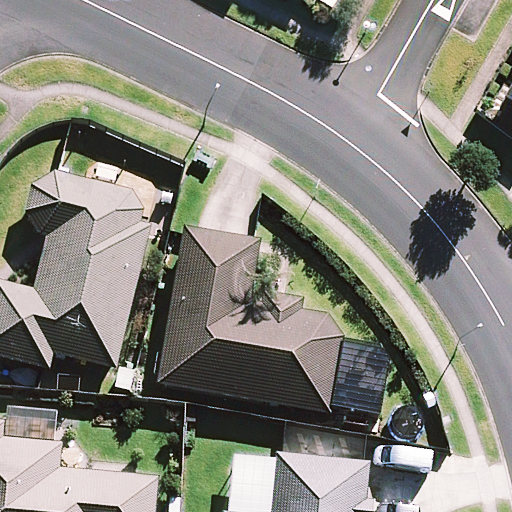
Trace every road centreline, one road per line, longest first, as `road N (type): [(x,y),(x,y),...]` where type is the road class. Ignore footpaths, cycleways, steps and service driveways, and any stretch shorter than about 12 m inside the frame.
road 1 (residential): [(87,0),(352,143)]
road 2 (residential): [(352,143),(434,223),(511,346)]
road 3 (residential): [(434,0),(352,143)]
